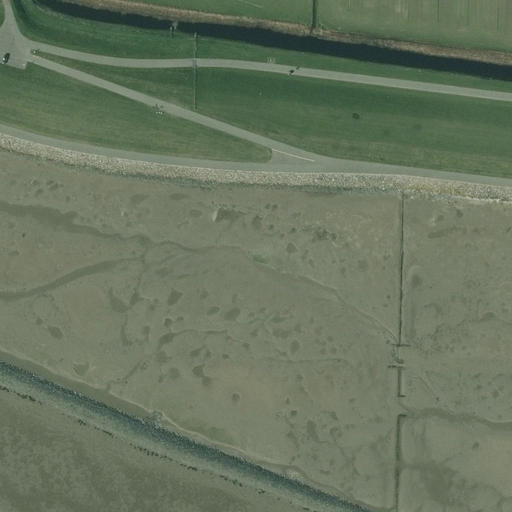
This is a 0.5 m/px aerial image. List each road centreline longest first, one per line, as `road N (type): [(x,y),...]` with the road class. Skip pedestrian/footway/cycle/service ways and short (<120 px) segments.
road 1 (unclassified): [(511,100),(242,67),(112,64),(12,45)]
road 2 (unclassified): [(12,45),(355,174)]
road 3 (unclassified): [(0,135),(153,164),(355,174)]
road 4 (unclassified): [(355,174),(511,188)]
